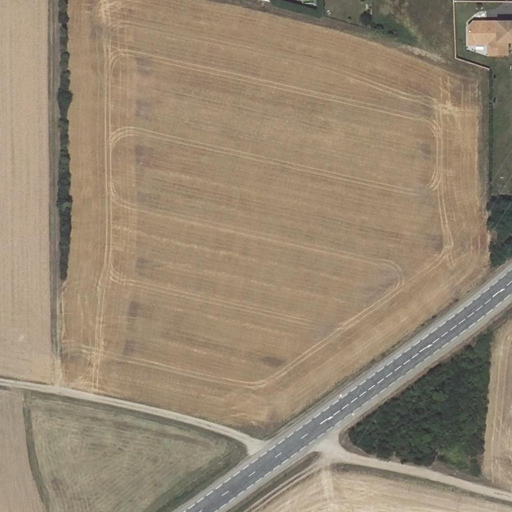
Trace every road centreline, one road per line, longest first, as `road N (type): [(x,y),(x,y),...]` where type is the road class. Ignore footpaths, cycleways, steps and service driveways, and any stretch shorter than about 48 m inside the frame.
road 1 (unclassified): [(288,447),(0,381)]
road 2 (secondary): [(511,280),(288,447)]
road 3 (track): [(511,495),(288,447)]
